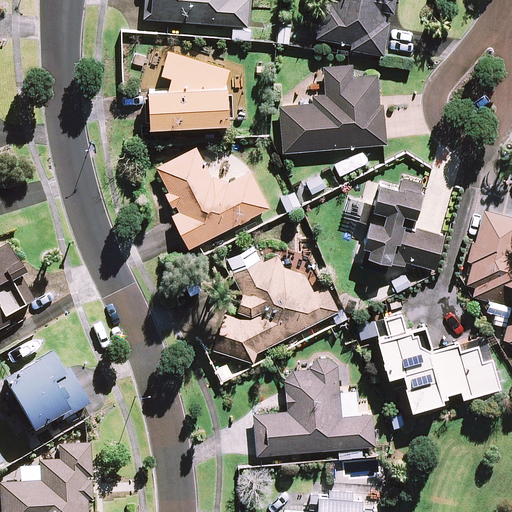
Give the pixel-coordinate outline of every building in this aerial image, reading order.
[(150,0),(148,23),(251,32),(254,1),(240,0),(150,0)] [(325,12),(320,42),(356,48),(355,53),(387,58),(393,28),(389,27),(391,16),(399,17),(401,0),(335,0),(333,13),(325,12)] [(232,95),(227,95),(234,73),(171,55),(163,81),(176,85),(172,98),(152,99),(154,135),(234,131),(232,95)] [(282,111),(287,158),(390,148),(387,109),(384,109),(381,79),(358,81),(357,69),(328,72),(330,99),(316,100),(317,108),(282,111)] [(176,220),(193,252),(272,212),(254,175),(233,186),(215,181),(200,151),(160,171),(173,197),(170,199),(177,212),(180,211),(183,217),(176,220)] [(319,172),(303,181),(311,195),(326,187),(319,172)] [(403,196),(383,191),(378,210),(369,207),(363,226),(373,229),(366,254),(368,255),(364,271),(389,278),(392,270),(409,270),(410,265),(439,273),(448,240),(419,232),(427,203),(424,202),(427,188),(407,182),(403,196)] [(302,206),(294,190),(279,199),(287,214),(302,206)] [(511,219),(487,213),(479,246),(476,246),(471,265),(475,266),(470,287),(479,290),(476,300),(511,309),(511,328),(508,345),(511,345),(511,219)] [(10,249),(0,254),(0,294),(27,281),(10,249)] [(257,366),(260,356),(342,315),(330,290),(318,296),(309,278),(302,265),(289,271),(283,258),(268,265),(267,262),(265,263),(258,250),(231,263),(238,277),(235,278),(246,300),(241,317),(249,320),(245,322),(228,317),(217,354),(257,366)] [(0,336),(11,331),(0,312),(0,336)] [(416,418),(504,393),(489,340),(437,355),(431,332),(411,338),(405,317),(378,325),(397,392),(409,389),(411,394),(409,395),(416,418)] [(8,395),(34,440),(58,426),(59,428),(92,409),(72,373),(66,377),(54,357),(39,365),(41,369),(22,379),(21,377),(7,385),(11,393),(8,395)] [(256,417),(259,460),(379,450),(376,418),(346,421),(342,369),(331,361),(321,362),(313,372),(299,374),(288,385),(291,415),(256,417)] [(42,485),(1,487),(2,511),(90,511),(91,506),(95,505),(94,486),(89,486),(89,483),(94,483),(92,448),(60,449),(61,464),(41,465),(42,485)] [(365,511),(366,503),(356,502),(357,494),(334,493),(333,501),(325,501),(325,497),(315,497),(313,511),(365,511)]
